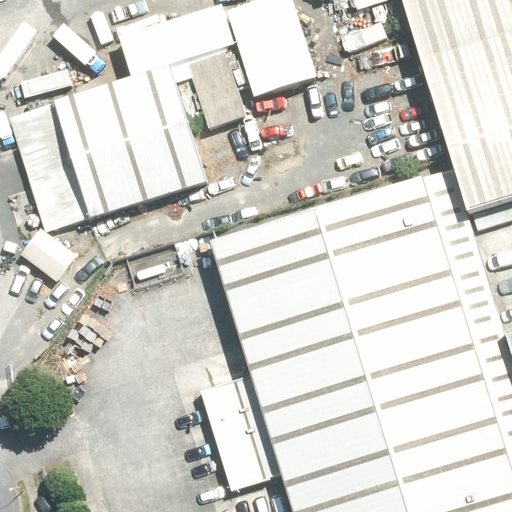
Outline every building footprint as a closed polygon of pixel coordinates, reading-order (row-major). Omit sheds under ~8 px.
[(488,0),(391,0),(460,227),(511,211),(511,45),(503,48),(488,0)] [(261,15),(226,28),(255,103),(289,90),(261,15)] [(217,52),(180,65),(203,132),(240,118),(217,52)] [(205,185),(169,72),(11,122),(47,235),(205,185)] [(511,511),(511,491),(419,185),(203,250),(282,511),(511,511)] [(32,236),(18,257),(59,283),(73,261),(32,236)] [(511,331),(495,337),(511,394),(511,331)]
